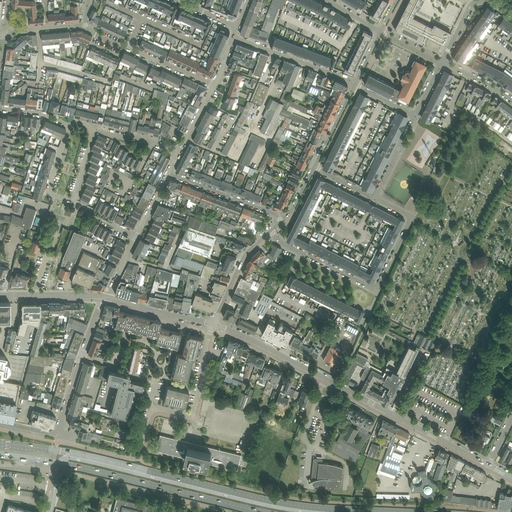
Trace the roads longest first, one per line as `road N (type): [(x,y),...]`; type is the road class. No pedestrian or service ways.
road 1 (primary): [(399,511),(279,502),(0,443)]
road 2 (residential): [(488,465),(212,323)]
road 3 (primary): [(23,457),(260,511)]
road 4 (residential): [(57,432),(107,297)]
road 5 (residential): [(85,24),(214,85)]
road 6 (residential): [(169,173),(107,297)]
road 7 (residential): [(151,406),(191,414),(212,323)]
road 8 (residential): [(234,36),(356,82)]
road 9 (residential): [(280,221),(169,173)]
